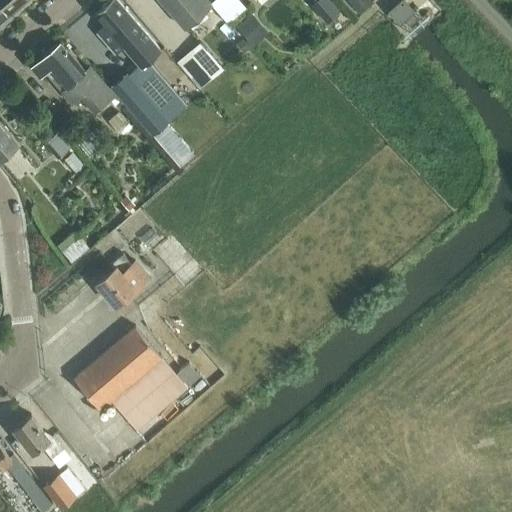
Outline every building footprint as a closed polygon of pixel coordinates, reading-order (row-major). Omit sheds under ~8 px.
[(0,0),(9,11),(21,0),(0,0)] [(0,0),(0,18),(9,11),(0,0)] [(148,61),(160,50),(118,0),(108,0),(95,12),(106,25),(98,32),(116,53),(124,46),(138,63),(141,66),(148,61)] [(212,3),(208,0),(160,0),(184,28),(212,3)] [(329,0),(315,0),(311,3),(327,22),(339,11),(329,0)] [(372,0),(351,0),(351,1),(360,13),(374,2),(372,0)] [(400,22),(402,21),(413,10),(404,0),(402,0),(390,11),(400,22)] [(237,25),(255,45),(269,32),(252,13),(237,25)] [(243,52),(250,47),(242,38),(236,43),(243,52)] [(45,69),(68,97),(76,90),(94,111),(114,94),(89,64),(84,68),(61,40),(31,64),(39,74),(45,69)] [(194,47),(177,62),(200,88),(213,76),(204,66),(208,62),(208,63),(216,56),(206,45),(202,40),(194,47)] [(126,73),(110,86),(153,134),(186,105),(165,81),(148,61),(141,66),(138,63),(126,73)] [(118,109),(108,118),(119,129),(124,125),(126,127),(131,122),(118,109)] [(0,119),(0,159),(20,143),(0,119)] [(152,228),(141,238),(148,246),(159,237),(152,228)] [(62,250),(71,260),(88,245),(79,235),(62,250)] [(116,304),(117,303),(149,276),(135,259),(132,262),(123,252),(110,263),(113,266),(96,280),(116,304)] [(176,372),(135,324),(74,376),(100,407),(112,397),(138,427),(187,386),(186,385),(200,374),(189,361),(176,372)] [(57,452),(63,447),(53,434),(49,437),(31,413),(13,427),(32,451),(42,444),(51,456),(57,452)] [(0,466),(5,463),(12,471),(22,463),(13,452),(10,455),(0,442),(0,466)] [(57,452),(51,456),(59,466),(71,457),(63,447),(57,452)] [(27,471),(16,480),(25,491),(27,489),(36,482),(27,471)] [(60,472),(43,486),(60,507),(59,507),(60,509),(78,495),(60,472)] [(36,482),(27,489),(43,510),(52,503),(36,482)]
